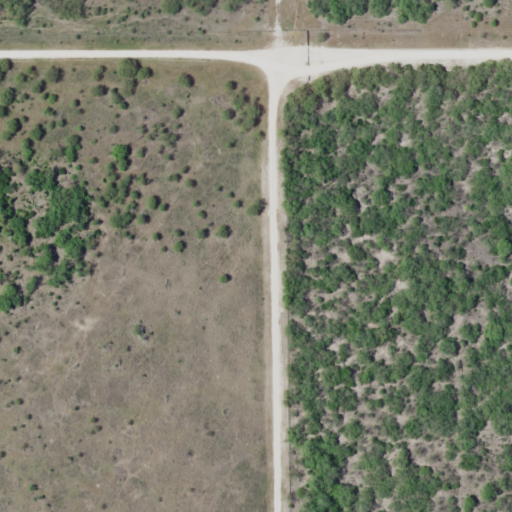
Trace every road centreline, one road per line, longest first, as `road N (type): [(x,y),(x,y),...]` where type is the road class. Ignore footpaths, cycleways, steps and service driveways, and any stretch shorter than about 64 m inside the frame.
road 1 (residential): [(285,511),(277,0)]
road 2 (residential): [(0,55),(511,51)]
